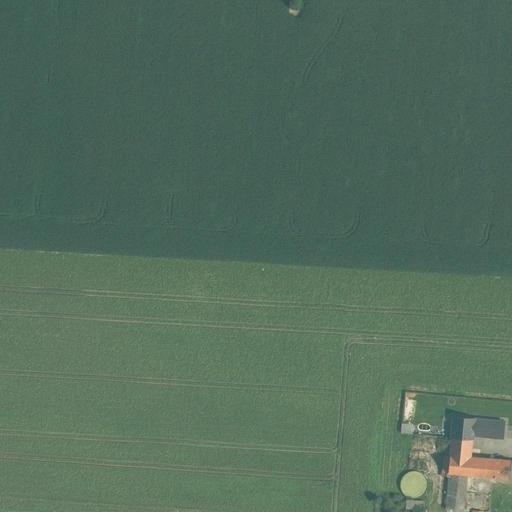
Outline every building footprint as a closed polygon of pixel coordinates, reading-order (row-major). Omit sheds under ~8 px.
[(481,419),(453,416),(451,437),(452,437),(472,439),(473,439),(473,435),(480,436),(481,419)] [(504,421),(481,419),(480,436),(503,438),(504,421)] [(472,439),(452,437),(450,454),(471,456),(472,439)] [(471,456),(450,454),(450,455),(448,472),(450,472),(467,474),(493,477),(494,458),(471,456)] [(450,455),(444,455),(442,472),(447,472),(448,472),(450,455)] [(511,460),(494,458),(493,477),(510,478),(511,478),(511,460),(511,461),(511,460)] [(427,490),(428,484),(427,479),(424,475),(420,472),(415,471),(409,472),(405,475),(402,479),(401,485),(402,490),(405,494),(410,497),(415,498),(420,497),(424,494),(427,490)] [(467,474),(450,472),(450,477),(447,509),(464,511),(467,474)]
